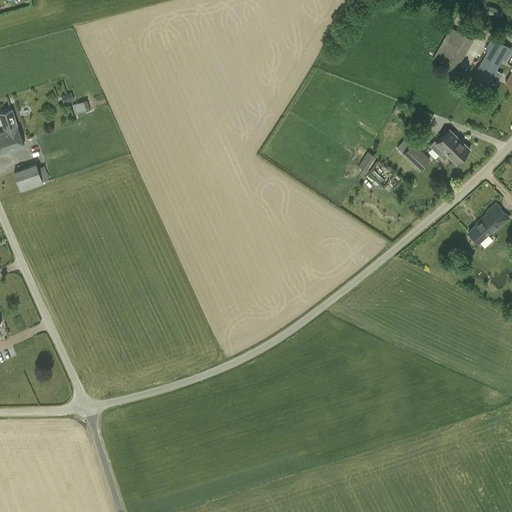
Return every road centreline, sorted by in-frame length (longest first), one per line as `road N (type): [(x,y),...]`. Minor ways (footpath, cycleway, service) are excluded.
road 1 (unclassified): [(87,410),(203,376),(294,328),(511,143)]
road 2 (unclassified): [(87,410),(0,212)]
